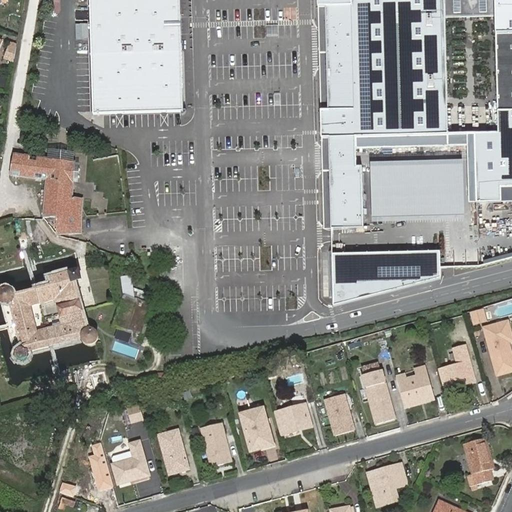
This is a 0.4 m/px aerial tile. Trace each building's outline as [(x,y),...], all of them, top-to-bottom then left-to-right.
[(92,0),(96,113),(186,111),(182,0),(92,0)] [(511,0),(325,0),(329,148),(356,147),(469,145),(472,202),(511,201),(511,0)] [(19,46),(12,43),(7,55),(17,59),(19,46)] [(329,148),(332,230),(365,229),(363,167),(357,168),(356,147),(329,148)] [(50,148),(49,158),(52,158),(75,161),(76,151),(50,148)] [(49,158),(21,154),(16,153),(14,174),(50,179),(49,189),(48,216),(56,217),(63,217),(63,225),(64,233),(86,233),(86,218),(86,197),(76,197),(77,180),(78,161),(75,161),(52,158),(49,158)] [(464,220),(463,162),(372,164),(373,222),(464,220)] [(48,216),(64,233),(63,225),(63,217),(56,217),(48,216)] [(328,251),(328,293),(438,292),(438,251),(328,251)] [(27,359),(28,357),(29,355),(29,353),(28,351),(49,347),(57,345),(84,339),(85,340),(85,341),(86,342),(87,343),(88,344),(89,344),(90,345),(91,345),(92,345),(93,345),(94,345),(95,345),(96,345),(97,344),(98,344),(99,343),(100,342),(101,340),(101,337),(101,334),(99,332),(97,330),(95,329),(93,329),(90,329),(84,306),(78,280),(87,278),(84,266),(52,274),(54,281),(41,284),(38,284),(14,290),(13,288),(11,287),(10,286),(8,285),(6,285),(4,285),(2,285),(1,286),(0,286),(0,299),(0,300),(4,301),(6,301),(8,301),(13,323),(18,346),(16,346),(15,347),(13,349),(12,351),(12,352),(12,353),(12,355),(12,357),(13,358),(14,360),(16,361),(18,362),(20,362),(22,362),(24,362),(26,360),(27,359)] [(124,291),(116,315),(118,323),(130,328),(127,338),(136,341),(150,301),(124,291)] [(168,362),(194,363),(195,311),(168,311),(168,362)] [(160,340),(162,326),(145,324),(143,337),(160,340)] [(511,347),(506,328),(483,335),(495,381),(511,376),(511,369),(506,349),(511,347)] [(436,375),(439,385),(440,384),(443,395),(472,387),(463,352),(452,354),(456,370),(436,375)] [(361,371),(363,379),(377,375),(375,368),(361,371)] [(377,375),(363,379),(360,379),(373,429),(392,424),(379,374),(377,375)] [(403,379),(395,381),(402,411),(431,403),(425,379),(405,384),(403,379)] [(351,434),(342,398),(323,403),(332,439),(351,434)] [(402,411),(402,413),(432,406),(431,403),(402,411)] [(273,413),(279,437),(299,432),(298,429),(311,426),(305,405),(273,413)] [(272,446),(262,411),(240,416),(250,452),(272,446)] [(232,462),(223,423),(202,428),(212,467),(232,462)] [(188,469),(179,429),(159,434),(169,474),(188,469)] [(150,474),(140,440),(131,442),(133,449),(135,457),(114,462),(113,462),(118,483),(150,474)] [(490,474),(481,442),(460,448),(468,478),(463,480),(466,492),(489,486),(486,475),(490,474)] [(135,457),(133,449),(112,455),(114,462),(135,457)] [(404,490),(398,469),(364,478),(373,511),(386,509),(382,496),(404,490)]
